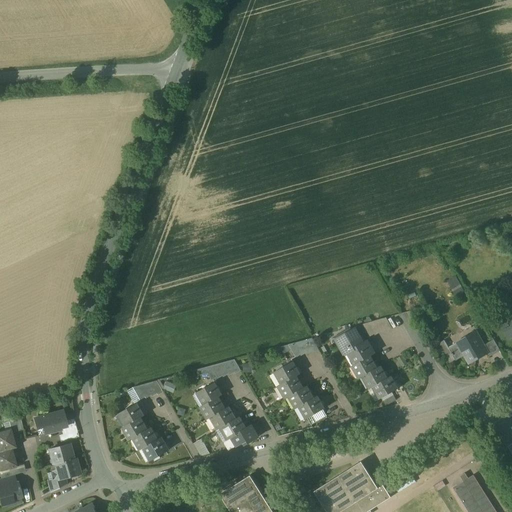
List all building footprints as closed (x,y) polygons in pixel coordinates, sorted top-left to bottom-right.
[(455,289),(462,284),(456,275),(449,280),(455,289)] [(386,318),(368,323),(375,335),(380,333),(381,334),(386,331),(387,332),(392,329),(386,318)] [(511,321),(503,327),(509,338),(511,336),(511,321)] [(368,323),(362,325),(369,337),(370,337),(374,334),(375,336),(375,335),(368,323)] [(357,332),(352,330),(346,334),(337,339),(344,352),(346,354),(348,353),(348,352),(363,344),(357,332)] [(346,332),(335,338),(343,352),(344,352),(337,339),(346,334),(346,332)] [(476,333),(448,348),(451,353),(450,354),(452,356),(453,356),(456,361),(465,356),(469,363),(486,353),(485,351),(486,350),(483,346),(476,333)] [(312,338),(288,345),(291,350),(296,357),(301,355),(301,356),(306,353),(307,354),(312,351),(313,353),(319,350),(312,338)] [(494,340),(483,346),(486,350),(485,351),(486,353),(489,358),(500,351),(494,340)] [(363,344),(348,352),(348,353),(350,352),(357,364),(351,367),(371,356),(374,354),(367,342),(363,344)] [(288,345),(279,347),(281,355),(291,350),(288,345)] [(371,356),(354,366),(360,378),(364,376),(378,368),(371,356)] [(235,360),(211,366),(217,378),(218,379),(223,376),(224,377),(229,374),(230,376),(235,373),(236,374),(241,371),(235,360)] [(293,362),(276,371),(283,384),(297,376),(300,374),(293,362)] [(211,366),(198,370),(201,376),(208,374),(212,381),(217,378),(211,366)] [(378,368),(364,376),(371,388),(373,387),(388,378),(381,366),(378,368)] [(283,384),(280,386),(286,398),(290,396),(304,388),(297,376),(283,384)] [(388,378),(373,387),(379,400),(399,389),(391,377),(388,378)] [(157,381),(133,388),(141,400),(145,397),(146,399),(151,396),(152,397),(157,394),(158,395),(164,392),(157,381)] [(215,383),(198,393),(205,405),(219,397),(222,395),(215,383)] [(304,388),(290,396),(297,408),(314,398),(307,386),(304,388)] [(393,395),(383,401),(386,406),(396,400),(393,395)] [(297,408),(295,409),(301,406),(307,418),(305,419),(306,419),(308,419),(323,410),(325,409),(324,408),(318,397),(318,396),(297,408)] [(205,405),(201,407),(208,419),(212,417),(226,409),(219,397),(205,405)] [(137,404),(121,413),(127,425),(141,418),(144,416),(137,404)] [(226,409),(212,417),(219,429),(236,419),(229,407),(226,409)] [(323,410),(308,419),(311,425),(327,416),(323,410)] [(51,416),(46,417),(46,416),(34,419),(37,429),(43,428),(45,434),(61,429),(60,427),(67,425),(63,412),(51,415),(51,416)] [(511,412),(492,425),(506,448),(508,447),(511,453),(511,412)] [(219,429),(217,430),(224,443),(232,438),(247,429),(240,417),(236,419),(219,429)] [(127,425),(124,427),(131,439),(134,438),(147,430),(141,418),(127,425)] [(21,419),(9,422),(11,429),(12,433),(23,430),(21,419)] [(252,426),(247,429),(232,438),(237,446),(244,442),(245,445),(258,437),(252,426)] [(147,430),(134,438),(141,450),(145,448),(158,440),(151,428),(147,430)] [(11,429),(0,431),(0,452),(12,449),(16,448),(12,433),(11,429)] [(158,440),(145,448),(152,460),(169,450),(162,438),(158,440)] [(202,456),(210,453),(203,438),(195,442),(202,456)] [(232,438),(224,443),(228,449),(233,448),(237,446),(232,438)] [(471,453),(465,443),(458,447),(464,457),(471,453)] [(69,445),(49,450),(53,465),(55,464),(73,459),(69,445)] [(12,449),(0,452),(0,471),(17,467),(12,449)] [(73,459),(55,464),(57,470),(53,471),(55,480),(65,478),(77,474),(75,468),(77,467),(75,458),(73,459)] [(327,511),(368,511),(391,498),(382,484),(377,487),(361,462),(314,492),(320,501),(327,511)] [(469,511),(498,511),(475,473),(469,477),(466,472),(460,476),(463,481),(454,486),(469,511)] [(14,475),(0,479),(0,487),(16,483),(14,475)] [(273,511),(250,476),(220,495),(230,511),(273,511)] [(65,478),(55,480),(48,482),(53,492),(67,485),(65,478)] [(230,483),(222,488),(224,492),(237,484),(236,482),(231,485),(230,483)] [(0,487),(0,501),(1,506),(14,502),(13,500),(22,497),(18,483),(16,483),(0,487)] [(320,501),(314,492),(309,495),(315,504),(320,501)] [(74,511),(94,511),(89,503),(74,511)]
